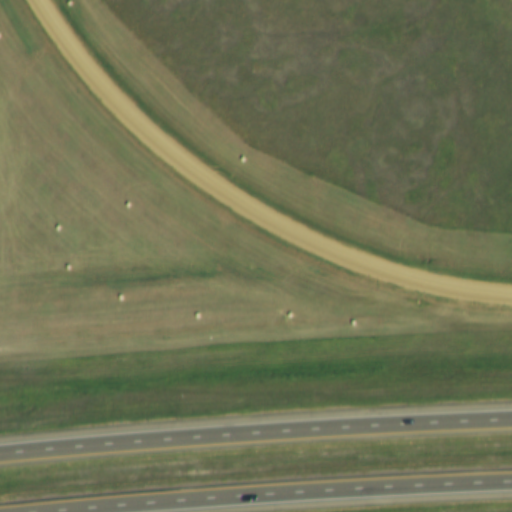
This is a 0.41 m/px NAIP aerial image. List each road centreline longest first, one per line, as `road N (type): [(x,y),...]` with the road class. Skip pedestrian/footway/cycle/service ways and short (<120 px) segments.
road 1 (residential): [(33,0),(103,97),(219,199),(357,268),(511,301)]
road 2 (motorway): [(511,422),(0,461)]
road 3 (motorway): [(150,511),(511,484)]
